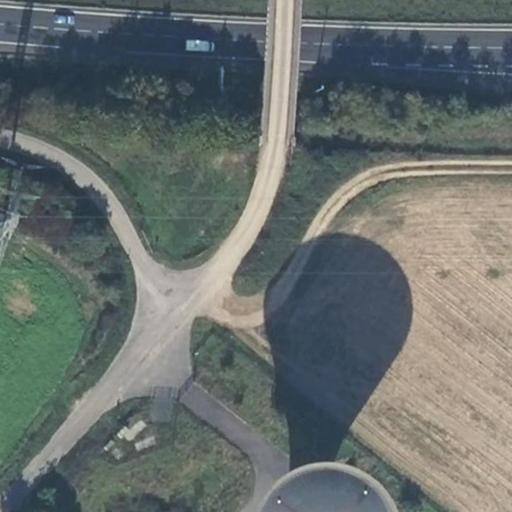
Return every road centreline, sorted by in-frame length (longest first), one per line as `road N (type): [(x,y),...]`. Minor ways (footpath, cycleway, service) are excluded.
road 1 (trunk): [(0,23),(364,43)]
road 2 (unclassified): [(0,137),(76,169),(97,189),(166,317)]
road 3 (unclassified): [(1,511),(166,317)]
road 4 (unclassified): [(166,317),(235,248),(263,196),(275,143)]
road 5 (trunk): [(364,43),(511,54)]
road 6 (trunk): [(364,43),(511,45)]
road 7 (unclassified): [(282,0),(275,143)]
